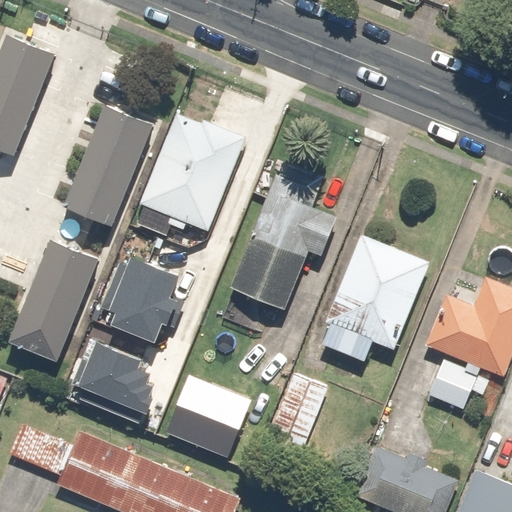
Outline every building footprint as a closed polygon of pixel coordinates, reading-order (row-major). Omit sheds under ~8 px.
[(16,29),(0,66),(0,145),(14,151),(58,46),(16,29)] [(116,222),(154,122),(105,103),(67,204),(116,222)] [(211,226),(248,136),(183,109),(145,199),(211,226)] [(273,186),(233,283),(288,305),(311,248),(324,254),(340,213),(273,186)] [(363,232),(320,341),(365,359),(374,335),(398,345),(431,259),(363,232)] [(55,236),(14,341),(62,359),(102,254),(55,236)] [(190,277),(146,257),(115,323),(158,344),(169,320),(181,326),(193,299),(182,294),(190,277)] [(429,340),(471,358),(467,366),(446,358),(431,393),(466,408),(474,389),(484,394),(490,378),(481,374),(485,364),(505,372),(511,355),(511,281),(487,271),(474,302),(449,291),(429,340)] [(101,341),(85,385),(155,411),(168,376),(152,370),(156,361),(101,341)] [(0,368),(0,417),(18,377),(0,368)] [(305,439),(328,382),(301,371),(277,428),(305,439)] [(262,425),(275,388),(236,374),(223,411),(262,425)] [(79,444),(26,420),(12,451),(66,475),(63,481),(130,511),(233,511),(242,492),(89,423),(79,444)] [(401,511),(443,511),(458,476),(427,463),(429,459),(410,451),(408,455),(380,444),(359,494),(401,511)] [(511,511),(511,483),(477,470),(461,511),(511,511)]
